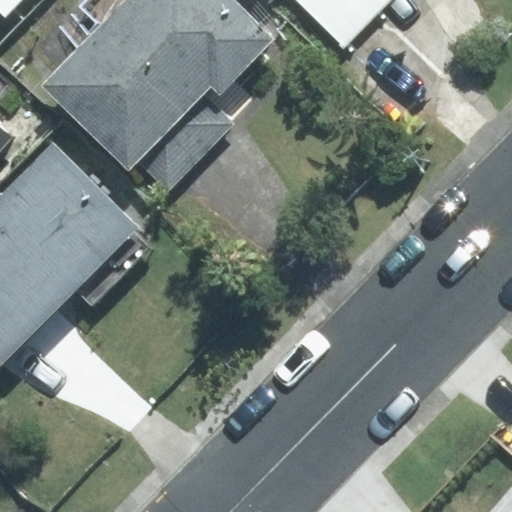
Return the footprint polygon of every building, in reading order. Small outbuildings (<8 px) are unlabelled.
[(4,0),(22,15),(34,0),(4,0)] [(156,170),(236,90),(247,102),(302,46),(255,0),(146,0),(66,81),(156,170)] [(299,0),(349,50),(400,0),(299,0)] [(0,110),(10,97),(0,89),(0,110)] [(69,133),(0,206),(0,362),(16,377),(163,222),(69,133)]
